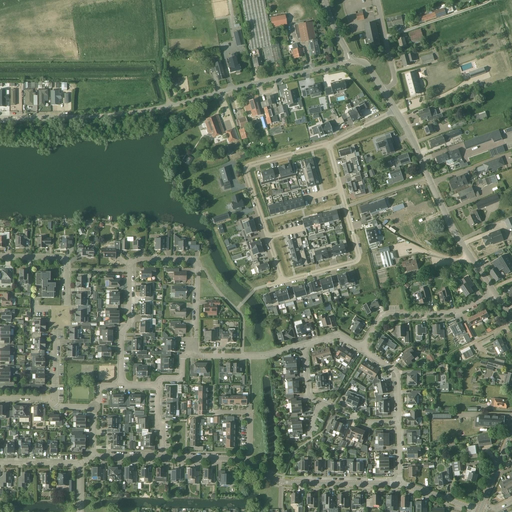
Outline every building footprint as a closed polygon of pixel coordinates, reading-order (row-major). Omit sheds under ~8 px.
[(273,43),(273,46),(264,0),(241,0),(251,50),(263,48),(266,65),(282,61),(278,42),(273,43)] [(444,9),(434,12),(421,16),(423,22),(436,18),(437,18),(446,15),(444,9)] [(364,20),(363,13),(356,14),(358,21),(364,20)] [(404,19),(410,18),(408,13),(400,15),(401,16),(387,19),(389,28),(403,25),(402,16),(403,16),(404,19)] [(287,25),(285,15),(270,18),(272,28),(287,25)] [(311,56),(319,55),(312,22),(295,26),(297,39),(300,38),(301,43),(308,41),(311,56)] [(375,23),(364,25),(367,40),(365,40),(366,44),(368,43),(369,47),(380,45),(375,23)] [(425,41),(420,29),(409,33),(413,45),(425,41)] [(241,31),(234,32),(237,43),(243,41),(241,31)] [(406,47),(404,39),(407,37),(406,35),(402,37),(403,38),(398,39),(401,48),(406,47)] [(302,57),(300,49),(298,49),(297,43),(292,44),(294,50),(293,50),(294,53),(292,53),(293,59),(295,58),(302,57)] [(253,60),(255,68),(262,66),(261,62),(262,62),(260,50),(256,51),(257,55),(254,56),(255,59),(253,60)] [(227,60),(229,68),(228,68),(230,73),(236,72),(236,73),(237,74),(239,73),(240,72),(239,71),(241,70),(241,71),(241,70),(240,65),(239,65),(236,54),(232,55),(232,58),(227,60)] [(409,55),(401,57),(404,67),(411,65),(411,62),(415,61),(414,54),(409,55)] [(433,54),(421,57),(423,64),(435,61),(433,54)] [(218,81),(225,79),(221,62),(214,64),(213,60),(209,61),(210,66),(212,71),(216,70),(218,81)] [(484,68),(469,73),(471,79),(486,73),(484,68)] [(416,72),(405,75),(411,96),(421,94),(416,72)] [(328,89),(329,96),(333,95),(333,92),(345,89),(344,86),(345,86),(344,85),(343,81),(331,84),(332,89),(328,89)] [(305,90),(301,91),(303,98),(307,97),(307,95),(310,95),(311,95),(321,93),(321,91),(322,90),(321,87),(320,87),(319,85),(315,86),(312,86),(308,87),(309,90),(306,91),(305,90)] [(47,90),(37,91),(37,103),(44,103),(44,97),(47,97),(47,90)] [(298,102),(295,90),(285,93),(288,105),(289,108),(298,106),(297,103),(298,102)] [(33,91),(25,91),(25,107),(33,106),(33,91)] [(59,91),(50,91),(51,107),(59,106),(59,100),(61,100),(61,94),(59,94),(59,91)] [(278,122),(273,107),(272,105),(275,104),(272,96),(266,98),(269,107),(264,108),(266,118),(266,119),(267,125),(278,122)] [(250,110),(252,117),(261,115),(257,99),(244,103),(246,111),(250,110)] [(352,108),(358,120),(364,117),(361,111),(367,108),(364,102),(352,108)] [(353,110),(345,114),(348,118),(350,117),(353,123),(358,120),(352,108),(353,110)] [(442,114),(437,115),(436,110),(431,112),(430,111),(429,109),(419,112),(422,121),(431,118),(432,121),(443,117),(442,114)] [(477,121),(487,117),(485,111),(474,115),(477,121)] [(213,138),(225,134),(218,115),(206,120),(206,121),(204,122),(209,134),(211,134),(213,138)] [(248,126),(246,118),(239,120),(240,125),(241,128),(248,126)] [(328,122),(322,124),(327,135),(332,133),(328,122)] [(429,127),(425,128),(427,136),(434,133),(431,126),(433,125),(432,122),(428,123),(429,127)] [(327,135),(322,124),(323,125),(317,127),(321,138),(327,135)] [(281,126),(269,130),(271,136),(282,132),(281,126)] [(248,128),(239,130),(242,140),(251,137),(248,128)] [(225,131),(229,143),(237,140),(233,129),(225,131)] [(458,130),(429,141),(432,149),(446,143),(445,141),(461,135),(458,130)] [(494,143),(502,140),(499,130),(464,143),(466,150),(493,141),(494,143)] [(385,136),(374,139),(375,145),(378,144),(380,150),(385,148),(387,155),(395,152),(392,144),(391,139),(387,140),(385,136)] [(225,146),(228,155),(234,154),(231,144),(225,146)] [(505,152),(503,145),(489,150),(491,157),(505,152)] [(345,160),(357,157),(356,157),(353,148),(339,151),(341,157),(344,156),(345,160)] [(436,158),(436,159),(435,160),(437,164),(438,164),(439,165),(446,162),(447,164),(448,165),(453,163),(454,162),(453,161),(461,158),(458,150),(447,154),(446,154),(436,158)] [(396,171),(400,169),(399,166),(401,165),(402,166),(411,163),(407,154),(398,157),(394,159),(395,161),(393,162),(396,171)] [(343,165),(344,170),(357,167),(356,162),(358,161),(357,157),(345,160),(346,164),(343,165)] [(501,157),(483,164),(486,173),(505,166),(501,157)] [(300,162),(302,169),(313,166),(312,159),(300,162)] [(289,165),(284,167),(287,179),(293,178),(296,178),(294,171),(291,172),(289,165)] [(313,166),(302,169),(304,175),(315,172),(313,166)] [(287,179),(284,167),(278,168),(279,174),(277,175),(278,182),(287,179)] [(357,167),(344,170),(346,176),(349,175),(350,178),(361,176),(360,171),(358,172),(357,167),(358,167),(357,167)] [(220,170),(221,174),(220,174),(221,179),(222,179),(223,183),(224,183),(225,186),(223,186),(224,190),(231,188),(229,181),(231,180),(228,168),(220,170)] [(400,169),(396,171),(390,173),(392,179),(387,180),(389,185),(404,180),(400,169)] [(278,182),(277,175),(274,176),(272,170),(266,171),(270,184),(270,183),(275,182),(278,182)] [(270,184),(266,171),(260,173),(262,179),(259,180),(261,186),(270,184)] [(304,175),(306,182),(317,179),(315,172),(304,175)] [(464,175),(449,181),(453,191),(468,185),(464,175)] [(348,186),(349,189),(363,185),(361,176),(350,178),(351,182),(348,183),(348,186)] [(482,180),(483,182),(485,187),(492,184),(490,177),(483,180),(482,180)] [(319,185),(317,179),(306,182),(307,188),(319,185)] [(363,185),(349,189),(351,194),(354,193),(355,197),(366,194),(364,190),(362,190),(361,186),(363,185)] [(472,188),(458,193),(462,202),(470,199),(471,200),(476,198),(476,197),(480,196),(478,192),(475,193),(472,188)] [(499,202),(496,194),(475,203),(478,211),(499,202)] [(236,212),(242,210),(241,207),(243,207),(241,200),(239,201),(237,195),(232,197),(233,202),(231,203),(233,210),(235,209),(236,212)] [(386,206),(384,199),(360,208),(362,213),(370,211),(371,214),(383,210),(382,208),(386,206)] [(275,214),(273,203),(267,205),(270,215),(275,214)] [(306,207),(307,213),(320,210),(319,204),(306,207)] [(474,216),(468,219),(471,227),(481,222),(476,211),(473,213),(474,216)] [(426,230),(422,219),(424,218),(422,212),(416,214),(417,217),(410,220),(412,225),(418,223),(421,232),(426,230)] [(229,218),(228,214),(213,220),(212,218),(214,224),(229,218)] [(239,221),(242,230),(254,226),(254,225),(255,225),(254,222),(253,222),(252,220),(250,221),(249,218),(239,221)] [(256,232),(254,226),(242,230),(245,240),(251,238),(250,234),(256,232)] [(375,229),(366,231),(370,244),(376,243),(377,246),(380,245),(379,242),(378,242),(375,229)] [(29,240),(29,231),(25,231),(25,236),(20,236),(16,236),(16,237),(16,248),(25,248),(25,240),(29,240)] [(490,235),(483,238),(486,247),(493,244),(493,245),(503,241),(499,231),(489,234),(490,235)] [(9,240),(9,233),(4,232),(4,238),(2,238),(0,236),(0,247),(6,247),(6,240),(9,240)] [(188,242),(186,242),(186,241),(186,240),(185,239),(184,238),(183,238),(182,238),(182,239),(181,239),(180,240),(175,235),(175,234),(174,234),(174,246),(178,246),(178,251),(181,251),(181,252),(184,252),(184,251),(188,251),(188,250),(194,250),(194,251),(199,251),(199,245),(188,245),(188,242)] [(72,246),(72,237),(66,237),(66,240),(63,240),(63,243),(61,243),(61,249),(69,249),(69,246),(72,246)] [(51,245),(51,239),(45,239),(45,238),(38,238),(38,248),(45,248),(45,245),(51,245)] [(163,251),(168,251),(168,239),(163,238),(163,239),(155,239),(154,250),(163,250),(163,251)] [(302,245),(301,238),(288,241),(290,248),(302,245)] [(144,249),(144,239),(137,239),(137,242),(133,242),(133,250),(140,250),(140,249),(144,249)] [(246,242),(249,251),(261,247),(259,241),(253,243),(252,240),(246,242)] [(343,244),(338,245),(340,255),(346,254),(345,248),(348,247),(346,240),(343,241),(343,244)] [(115,259),(115,252),(120,252),(120,242),(114,242),(114,249),(108,249),(108,248),(104,248),(104,257),(111,257),(111,259),(115,259)] [(335,257),(340,255),(338,245),(332,247),(331,244),(328,245),(330,252),(333,251),(335,257)] [(93,257),(94,248),(83,247),(83,245),(79,245),(78,253),(83,253),(83,256),(88,256),(88,257),(93,257)] [(292,254),(304,251),(302,245),(290,248),(292,254)] [(330,252),(328,245),(320,247),(323,260),(329,259),(327,252),(330,252)] [(261,247),(249,251),(252,260),(258,258),(257,255),(263,253),(261,247)] [(317,262),(323,260),(320,247),(320,248),(314,249),(311,250),(313,256),(316,256),(317,262)] [(292,254),(293,261),(306,257),(304,251),(292,254)] [(395,251),(390,253),(390,251),(380,253),(384,268),(394,266),(392,260),(397,258),(395,251)] [(511,265),(506,255),(493,263),(496,268),(489,272),(496,282),(497,282),(503,278),(499,272),(503,269),(506,275),(511,271),(511,265)] [(306,257),(293,261),(295,267),(308,264),(306,257)] [(416,262),(413,263),(413,261),(410,262),(409,260),(402,262),(403,267),(406,266),(407,271),(409,271),(409,272),(418,270),(416,262)] [(253,265),(256,274),(269,270),(267,263),(260,266),(259,262),(253,265)] [(155,275),(156,269),(149,269),(148,272),(141,271),(141,279),(146,279),(146,278),(151,278),(151,275),(155,275)] [(11,280),(11,274),(8,274),(8,270),(2,270),(2,273),(1,273),(1,277),(2,277),(2,280),(2,281),(1,281),(1,284),(11,284),(11,281),(10,281),(10,280),(11,280)] [(31,284),(31,277),(28,276),(27,275),(27,271),(20,271),(20,280),(24,280),(24,284),(31,284)] [(55,293),(55,284),(50,284),(50,273),(41,272),(41,274),(36,274),(36,298),(54,298),(54,293),(55,293)] [(186,281),(186,273),(174,272),(174,284),(179,284),(179,281),(186,281)] [(352,287),(352,286),(356,285),(354,279),(351,279),(349,273),(343,275),(346,285),(347,288),(352,287)] [(76,280),(76,283),(86,283),(88,283),(88,278),(91,278),(91,274),(83,274),(83,277),(77,277),(77,280),(76,280)] [(336,283),(338,290),(341,289),(341,287),(346,285),(343,275),(337,276),(339,283),(336,283)] [(119,287),(119,280),(114,280),(114,276),(106,276),(105,287),(119,287)] [(465,285),(461,288),(467,297),(473,292),(470,289),(474,286),(468,277),(462,280),(465,285)] [(331,278),(326,279),(329,290),(334,288),(335,291),(338,290),(336,283),(333,284),(331,278)] [(329,290),(326,279),(320,281),(322,287),(319,288),(320,294),(324,294),(324,293),(329,292),(329,290)] [(82,289),(82,292),(91,292),(91,288),(86,288),(86,283),(76,283),(76,286),(76,289),(82,289)] [(141,292),(152,292),(152,287),(153,287),(153,283),(147,283),(147,286),(141,286),(141,292)] [(320,294),(319,288),(316,289),(314,283),(308,284),(309,290),(311,297),(320,294)] [(299,287),(301,297),(302,299),(311,297),(309,290),(306,291),(304,285),(299,287)] [(186,292),(186,290),(181,290),(181,287),(172,287),(172,293),(175,293),(175,297),(179,297),(186,297),(186,294),(186,292)] [(292,295),(293,302),(297,301),(296,298),(301,297),(299,287),(293,288),(295,294),(292,295)] [(420,305),(428,303),(427,299),(430,298),(427,287),(421,288),(422,293),(417,294),(420,305)] [(442,304),(449,302),(448,298),(451,298),(448,288),(443,289),(444,292),(439,293),(442,304)] [(109,294),(109,299),(119,299),(119,293),(116,293),(117,290),(106,290),(106,294),(109,294)] [(281,291),(284,302),(285,304),(293,302),(292,295),(289,296),(287,290),(281,291)] [(274,300),(276,306),(279,305),(279,303),(284,302),(281,291),(276,293),(277,299),(274,300)] [(76,297),(76,300),(86,300),(86,298),(89,298),(89,296),(91,296),(91,292),(82,292),(82,295),(76,295),(76,297)] [(147,298),(147,301),(153,301),(153,295),(152,295),(152,292),(141,292),(141,293),(140,293),(140,296),(140,297),(141,297),(147,298)] [(12,306),(12,299),(11,299),(11,294),(4,294),(4,298),(2,298),(2,306),(12,306)] [(276,306),(274,300),(271,301),(270,294),(263,296),(266,308),(272,306),(273,307),(276,306)] [(119,305),(119,299),(109,299),(109,305),(106,305),(106,309),(112,309),(116,309),(116,305),(119,305)] [(86,305),(86,300),(76,300),(76,303),(76,306),(83,306),(83,309),(90,309),(90,305),(86,305)] [(153,301),(147,301),(147,304),(145,304),(141,304),(141,310),(150,310),(153,310),(153,305),(153,301)] [(216,313),(216,308),(219,306),(219,305),(219,301),(209,301),(209,305),(205,305),(204,313),(216,313)] [(374,309),(379,306),(376,301),(371,303),(370,302),(363,306),(368,315),(375,311),(374,309)] [(186,312),(186,310),(183,310),(183,305),(170,305),(170,310),(175,310),(175,316),(185,316),(185,315),(186,315),(187,315),(187,313),(186,312)] [(76,314),(76,317),(85,317),(85,314),(88,314),(88,312),(90,312),(90,309),(83,309),(83,312),(76,312),(76,314)] [(112,309),(106,309),(105,309),(105,318),(109,318),(119,318),(119,312),(116,312),(116,309),(112,309)] [(14,316),(14,310),(5,310),(5,313),(2,313),(1,319),(6,320),(6,323),(11,323),(11,316),(14,316)] [(149,315),(150,310),(141,310),(140,315),(146,316),(146,319),(153,319),(153,316),(149,315)] [(485,310),(478,314),(481,321),(489,317),(485,310)] [(471,327),(481,321),(478,314),(468,319),(470,322),(467,323),(470,328),(471,327)] [(323,328),(328,326),(329,328),(336,326),(334,318),(330,319),(329,318),(326,319),(324,315),(319,317),(320,321),(321,320),(323,328)] [(83,323),(82,326),(90,326),(90,323),(85,323),(85,317),(76,317),(75,321),(76,321),(76,323),(83,323)] [(364,325),(361,324),(362,321),(355,317),(353,321),(356,322),(351,330),(358,335),(364,325)] [(105,327),(106,327),(112,327),(112,324),(119,324),(119,323),(120,323),(120,319),(119,319),(119,318),(109,318),(109,321),(105,321),(105,327)] [(140,322),(140,328),(149,328),(149,325),(155,325),(155,319),(153,319),(146,319),(146,322),(140,322)] [(185,333),(185,325),(180,325),(179,324),(179,322),(170,321),(170,327),(173,327),(173,329),(174,330),(175,330),(175,333),(185,333)] [(306,332),(313,330),(311,323),(304,326),(303,324),(295,327),(298,337),(306,335),(306,332)] [(458,325),(457,326),(456,326),(455,326),(455,325),(450,327),(455,337),(462,333),(463,335),(466,333),(461,323),(458,325)] [(474,337),(470,328),(467,323),(464,325),(471,338),(474,337)] [(440,330),(440,329),(441,328),(440,326),(440,325),(439,325),(437,324),(436,325),(433,325),(433,331),(431,333),(433,335),(433,336),(435,336),(436,337),(437,336),(440,336),(440,338),(444,338),(444,330),(440,330)] [(417,336),(417,338),(416,338),(416,341),(420,342),(420,340),(422,340),(422,336),(423,336),(423,334),(426,334),(426,328),(422,328),(422,325),(418,326),(416,327),(416,329),(415,330),(414,330),(414,331),(414,332),(415,332),(415,333),(416,333),(417,336)] [(0,335),(10,335),(10,332),(11,332),(11,329),(14,329),(14,326),(5,326),(5,329),(0,329),(0,335)] [(409,343),(409,334),(405,335),(404,326),(397,327),(398,338),(405,337),(405,343),(409,343)] [(105,327),(100,327),(99,336),(103,336),(112,336),(112,331),(105,331),(105,327)] [(149,330),(149,328),(140,328),(140,333),(146,334),(146,337),(154,337),(154,333),(152,333),(152,330),(149,330)] [(214,341),(217,341),(217,330),(212,330),(212,332),(205,332),(205,342),(214,342),(214,341)] [(278,334),(280,343),(287,340),(287,339),(293,338),(291,330),(278,334)] [(228,333),(222,332),(222,339),(228,339),(228,342),(235,342),(235,338),(238,338),(238,333),(235,333),(235,332),(228,332),(228,333)] [(76,343),(81,343),(84,343),(84,339),(79,339),(79,335),(69,334),(69,338),(70,338),(70,340),(77,340),(76,343)] [(10,339),(10,335),(0,335),(0,342),(5,342),(5,345),(13,345),(13,342),(11,342),(11,339),(10,339)] [(112,337),(112,336),(103,336),(103,339),(99,339),(99,345),(105,345),(105,342),(112,342),(112,341),(113,341),(114,337),(113,337),(112,337)] [(132,340),(132,346),(143,346),(143,340),(146,340),(146,337),(139,337),(139,340),(132,340)] [(166,346),(175,346),(175,341),(169,341),(169,337),(163,337),(163,343),(166,343),(166,346)] [(392,341),(387,338),(385,341),(381,339),(375,348),(382,352),(386,345),(393,350),(396,345),(391,342),(392,341)] [(499,355),(508,350),(506,346),(505,347),(501,339),(493,343),(499,355)] [(67,348),(67,352),(78,352),(78,346),(81,347),(81,343),(76,343),(75,343),(75,346),(68,346),(68,348),(67,348)] [(45,348),(45,345),(35,345),(34,351),(31,351),(31,354),(38,354),(39,354),(39,351),(45,351),(45,348)] [(0,355),(10,355),(10,349),(14,349),(14,346),(5,346),(5,349),(0,349),(0,355)] [(144,346),(143,346),(132,346),(131,351),(136,351),(136,355),(146,355),(146,351),(143,351),(144,346)] [(111,356),(111,350),(106,350),(106,347),(97,347),(97,353),(101,353),(101,356),(111,356)] [(343,362),(349,352),(347,350),(346,351),(341,348),(335,358),(338,360),(340,357),(344,360),(343,362)] [(403,359),(407,364),(409,366),(413,363),(411,361),(414,358),(412,355),(415,353),(411,348),(406,352),(408,354),(403,359)] [(320,351),(324,362),(323,360),(328,358),(329,361),(333,360),(329,349),(324,350),(323,350),(320,351)] [(319,363),(324,362),(320,351),(317,352),(312,354),(315,366),(319,364),(319,363)] [(78,357),(78,352),(67,352),(67,355),(67,357),(73,357),(73,360),(83,360),(83,357),(78,357)] [(352,354),(349,352),(343,362),(342,364),(347,367),(347,366),(350,368),(357,358),(352,354)] [(33,362),(36,362),(45,362),(45,357),(38,357),(38,354),(31,354),(31,357),(33,357),(33,362)] [(427,357),(432,363),(436,359),(430,354),(427,357)] [(10,362),(10,355),(0,355),(0,357),(0,361),(5,362),(5,365),(14,365),(14,362),(10,362)] [(160,355),(160,364),(173,364),(173,359),(167,359),(167,355),(160,355)] [(286,362),(286,368),(297,367),(296,361),(292,361),(291,358),(284,358),(284,362),(286,362)] [(488,361),(486,369),(493,371),(494,367),(502,370),(504,363),(495,360),(494,363),(488,361)] [(361,374),(362,371),(367,374),(372,366),(369,364),(364,361),(357,372),(360,373),(361,374)] [(45,368),(45,362),(36,362),(35,367),(30,367),(30,371),(37,371),(37,368),(45,368)] [(147,366),(142,366),(142,376),(147,376),(147,370),(151,370),(151,363),(147,363),(147,366)] [(196,373),(200,373),(200,364),(200,363),(195,363),(195,364),(194,364),(194,370),(190,370),(190,377),(196,377),(196,373)] [(201,364),(200,364),(200,373),(204,373),(204,377),(210,377),(210,370),(207,370),(207,364),(206,364),(206,363),(201,363),(201,364)] [(226,373),(232,373),(233,373),(233,364),(232,364),(232,363),(229,363),(229,364),(226,364),(226,368),(223,368),(223,373),(219,373),(219,379),(223,379),(223,376),(226,376),(226,373)] [(233,373),(232,373),(232,375),(236,375),(236,377),(241,377),(241,373),(242,373),(242,364),(237,364),(236,363),(234,363),(233,364),(233,373)] [(142,376),(142,366),(142,364),(133,364),(133,370),(136,370),(136,376),(142,376)] [(173,370),(173,364),(160,364),(160,373),(167,373),(167,370),(173,370)] [(375,367),(372,366),(367,374),(371,377),(369,379),(370,380),(368,382),(371,384),(373,382),(377,374),(379,370),(376,368),(376,369),(374,368),(375,367)] [(0,376),(10,376),(14,377),(14,367),(5,367),(5,370),(0,369),(0,376)] [(297,367),(286,368),(287,375),(285,375),(286,378),(293,378),(293,374),(297,374),(297,367)] [(35,374),(35,379),(45,379),(45,374),(37,374),(37,371),(30,371),(30,374),(35,374)] [(421,376),(421,371),(412,371),(412,374),(408,374),(408,385),(417,385),(416,376),(421,376)] [(316,377),(316,383),(327,382),(327,379),(329,378),(329,373),(323,373),(323,376),(316,377)] [(377,387),(377,390),(387,388),(386,382),(381,383),(380,380),(378,380),(377,375),(377,374),(373,382),(374,387),(377,387)] [(10,380),(10,376),(0,376),(0,382),(5,383),(5,386),(14,386),(14,380),(10,380)] [(45,385),(45,379),(35,379),(33,379),(33,384),(30,384),(30,389),(36,389),(36,385),(45,385)] [(285,389),(288,389),(299,388),(298,382),(291,382),(291,379),(285,379),(285,389)] [(327,382),(316,383),(317,388),(324,388),(324,391),(330,390),(330,384),(327,385),(327,382)] [(437,389),(437,393),(449,392),(449,384),(445,384),(445,386),(440,386),(440,389),(437,389)] [(167,394),(176,394),(178,394),(178,385),(170,385),(169,388),(167,388),(167,394)] [(299,388),(288,389),(289,395),(286,395),(286,399),(293,398),(292,395),(299,394),(299,388)] [(376,398),(376,399),(382,398),(381,395),(388,393),(387,388),(377,390),(378,393),(375,393),(376,398)] [(250,397),(248,397),(248,396),(248,395),(247,394),(246,394),(243,394),(243,390),(240,389),(240,393),(240,405),(246,405),(246,404),(250,404),(250,397)] [(346,404),(351,406),(356,394),(348,391),(346,396),(348,398),(346,404)] [(412,394),(408,394),(408,405),(408,406),(408,407),(409,408),(411,408),(412,407),(413,406),(413,405),(417,405),(417,396),(421,396),(421,391),(412,391),(412,394)] [(228,405),(228,393),(226,393),(226,396),(222,396),(219,396),(219,404),(222,405),(228,405)] [(176,394),(167,394),(166,399),(167,399),(167,402),(173,402),(178,402),(178,399),(176,399),(176,394)] [(364,397),(356,394),(351,406),(357,408),(359,402),(362,403),(364,397)] [(109,408),(118,408),(118,395),(113,395),(113,396),(109,396),(109,408)] [(124,395),(118,395),(118,408),(127,408),(128,396),(124,395)] [(135,395),(135,405),(144,405),(144,396),(135,395)] [(379,408),(389,407),(389,402),(382,402),(382,398),(376,399),(376,401),(376,402),(376,408),(379,408)] [(289,409),(292,408),(302,407),(302,401),(297,402),(296,399),(289,400),(289,409)] [(508,401),(495,399),(494,407),(507,409),(508,401)] [(173,402),(167,402),(166,405),(166,410),(176,410),(176,405),(173,405),(173,402)] [(194,408),(194,410),(196,411),(198,411),(198,415),(205,415),(206,411),(207,411),(207,405),(194,405),(194,408)] [(5,406),(0,406),(0,415),(4,416),(4,418),(8,418),(8,412),(5,412),(5,406)] [(9,418),(19,418),(19,407),(13,406),(13,412),(9,412),(9,418)] [(26,407),(19,407),(19,418),(29,418),(29,412),(26,412),(26,407)] [(45,421),(45,414),(41,414),(41,407),(34,407),(34,417),(34,420),(41,420),(41,421),(45,421)] [(303,413),(302,407),(292,408),(293,413),(290,413),(290,418),(298,417),(298,414),(303,413)] [(376,408),(376,411),(376,416),(382,416),(382,413),(388,413),(389,413),(389,407),(379,408),(376,408)] [(176,410),(166,410),(166,414),(165,414),(165,419),(173,419),(173,416),(176,416),(176,410)] [(408,425),(418,425),(418,412),(412,412),(412,418),(408,418),(408,425)] [(62,426),(62,419),(59,419),(59,416),(54,415),(54,414),(49,413),(49,422),(56,422),(56,426),(62,426)] [(76,416),(76,422),(85,422),(86,416),(79,416),(79,413),(72,413),(72,416),(76,416)] [(108,419),(108,424),(118,424),(118,419),(120,419),(120,416),(107,415),(107,419),(108,419)] [(139,424),(148,424),(148,419),(141,419),(141,415),(135,415),(135,417),(137,417),(137,424),(139,424)] [(484,426),(504,427),(505,417),(480,415),(479,426),(480,426),(479,427),(484,428),(484,426)] [(222,427),(222,430),(235,430),(235,424),(231,424),(231,422),(235,422),(235,417),(227,417),(227,420),(222,420),(222,424),(226,424),(226,427),(222,427)] [(289,429),(293,429),(302,428),(302,422),(298,422),(298,419),(289,420),(289,425),(289,429)] [(337,432),(340,423),(334,421),(333,425),(330,424),(327,432),(332,434),(333,431),(337,432)] [(85,422),(76,422),(76,428),(72,428),(72,431),(79,432),(79,429),(85,429),(85,428),(87,428),(87,425),(85,425),(85,422)] [(346,426),(340,423),(337,432),(340,433),(338,437),(344,439),(347,431),(344,429),(346,426)] [(118,429),(118,424),(108,424),(108,429),(107,429),(107,432),(112,432),(120,433),(120,429),(118,429)] [(148,424),(139,424),(139,430),(137,430),(137,433),(142,433),(148,433),(148,424)] [(356,438),(359,430),(353,427),(351,433),(349,433),(347,439),(351,441),(352,437),(356,438)] [(302,428),(293,429),(293,433),(290,433),(290,438),(300,437),(299,434),(303,434),(302,428)] [(365,432),(359,430),(356,438),(359,440),(358,443),(362,445),(364,439),(363,438),(365,432)] [(389,434),(383,434),(383,430),(375,430),(375,437),(378,437),(378,441),(389,440),(389,434)] [(408,433),(408,436),(408,444),(415,444),(415,445),(421,444),(421,440),(420,440),(417,440),(417,436),(420,436),(420,430),(412,430),(412,433),(408,433)] [(75,438),(75,442),(85,443),(85,436),(82,436),(81,435),(81,432),(72,432),(72,438),(75,438)] [(113,438),(113,441),(122,441),(123,436),(124,436),(124,433),(120,433),(112,432),(112,437),(113,438)] [(148,433),(142,433),(142,436),(144,436),(144,441),(153,441),(153,436),(152,436),(152,433),(148,433)] [(490,434),(478,436),(479,447),(492,445),(490,434)] [(18,454),(22,454),(22,455),(23,455),(24,455),(24,454),(28,454),(28,447),(31,447),(31,439),(26,439),(26,444),(21,444),(21,439),(18,439),(18,454)] [(389,440),(378,441),(379,444),(375,444),(375,451),(382,450),(382,447),(389,447),(389,440)] [(10,454),(10,453),(14,453),(14,441),(12,441),(12,443),(7,443),(7,445),(4,445),(4,453),(7,453),(7,454),(8,454),(8,455),(9,455),(9,454),(10,454)] [(32,454),(36,454),(37,455),(38,455),(38,454),(39,454),(43,454),(43,441),(40,441),(40,444),(36,444),(36,445),(32,445),(32,454)] [(47,454),(50,454),(51,454),(51,455),(52,455),(53,455),(53,454),(57,454),(57,441),(55,441),(55,444),(50,444),(50,445),(47,445),(47,454)] [(122,441),(113,441),(113,444),(111,444),(111,450),(122,450),(122,441)] [(153,441),(144,441),(141,441),(141,447),(144,447),(143,450),(151,450),(151,447),(153,447),(153,441)] [(85,449),(85,443),(75,442),(74,449),(72,449),(72,452),(81,452),(81,450),(82,449),(85,449)] [(199,442),(190,442),(190,447),(193,447),(193,451),(203,451),(203,447),(199,447),(199,442)] [(468,447),(469,455),(476,454),(476,452),(477,452),(476,446),(471,447),(471,446),(468,447)] [(420,448),(413,448),(408,448),(408,458),(418,458),(418,455),(420,455),(420,448)] [(380,461),(380,465),(389,465),(389,458),(384,458),(384,455),(379,455),(375,455),(375,460),(376,461),(380,461)] [(302,462),(302,463),(299,463),(299,470),(302,470),(302,471),(303,471),(303,472),(307,473),(307,471),(308,471),(308,466),(311,466),(312,458),(305,458),(305,462),(302,462)] [(322,468),(325,468),(325,458),(319,458),(319,462),(315,462),(315,472),(316,472),(316,473),(321,473),(321,472),(322,472),(322,468)] [(337,463),(337,472),(338,472),(338,473),(343,473),(343,472),(344,472),(344,466),(347,467),(347,459),(341,459),(341,463),(337,463)] [(354,459),(347,459),(347,467),(350,467),(350,472),(351,472),(351,474),(357,474),(357,463),(354,463),(354,459)] [(357,459),(357,463),(357,474),(362,474),(362,472),(363,472),(363,467),(367,467),(367,461),(368,461),(368,459),(357,459)] [(331,472),(337,472),(337,463),(334,463),(334,460),(328,460),(328,466),(331,466),(331,472)] [(452,462),(453,472),(463,471),(462,461),(452,462)] [(416,477),(416,470),(419,470),(419,464),(413,465),(413,468),(409,468),(409,477),(416,477)] [(389,465),(380,465),(380,468),(375,468),(376,474),(382,474),(382,471),(389,471),(389,465)] [(469,467),(467,467),(465,476),(469,477),(468,480),(471,481),(475,482),(477,475),(475,474),(476,469),(469,467)] [(100,468),(91,468),(91,477),(98,477),(98,481),(103,481),(104,470),(100,470),(100,468)] [(120,480),(120,471),(117,471),(117,468),(109,468),(108,477),(111,477),(112,478),(112,480),(120,480)] [(188,474),(188,479),(191,479),(191,484),(198,484),(198,475),(195,475),(195,470),(191,469),(191,468),(186,468),(186,474),(188,474)] [(447,481),(452,480),(450,468),(447,469),(447,474),(438,475),(438,477),(435,478),(435,479),(435,480),(435,482),(436,483),(436,484),(439,484),(439,486),(440,486),(440,487),(443,486),(448,485),(447,481)] [(136,483),(136,476),(132,476),(132,469),(125,469),(125,480),(129,480),(129,483),(136,483)] [(151,482),(151,476),(148,476),(148,469),(146,469),(141,469),(141,478),(145,478),(144,482),(151,482)] [(163,469),(157,469),(156,477),(156,482),(166,482),(166,475),(166,473),(163,473),(163,469)] [(171,470),(171,482),(176,482),(176,480),(180,480),(180,481),(183,481),(183,471),(180,471),(180,469),(176,469),(176,470),(171,470)] [(211,470),(204,470),(204,480),(208,480),(208,483),(214,483),(214,474),(211,474),(211,470)] [(225,471),(221,471),(221,478),(218,477),(218,482),(221,482),(221,485),(230,486),(230,475),(225,474),(225,471)] [(11,487),(11,480),(10,480),(10,473),(3,473),(3,478),(0,478),(0,487),(11,487)] [(511,478),(500,485),(502,490),(511,484),(511,473),(511,475),(511,476),(511,478)] [(29,483),(29,480),(29,474),(22,474),(22,478),(19,478),(19,487),(25,487),(25,483),(29,483)] [(52,480),(49,480),(49,474),(41,474),(41,479),(42,479),(42,485),(46,485),(46,489),(52,489),(52,480)] [(67,474),(58,474),(58,478),(57,478),(57,486),(68,486),(68,478),(67,478),(67,474)] [(505,496),(509,494),(508,492),(511,490),(511,489),(511,484),(502,490),(503,491),(502,491),(503,493),(504,493),(505,496)] [(298,504),(298,511),(302,511),(303,498),(299,498),(299,494),(292,494),(292,504),(298,504)] [(317,508),(318,498),(315,498),(315,495),(308,494),(307,505),(311,505),(311,508),(317,508)] [(325,494),(325,495),(323,495),(323,505),(326,505),(326,509),(333,509),(333,498),(330,498),(330,495),(328,495),(328,494),(325,494)] [(342,508),(345,508),(348,508),(349,499),(345,498),(345,495),(338,495),(338,504),(342,504),(342,508)] [(356,510),(356,507),(364,507),(364,501),(361,501),(361,495),(354,495),(354,501),(351,501),(351,510),(356,510)] [(373,508),(373,506),(380,506),(380,496),(373,496),(373,500),(367,500),(367,507),(373,508)] [(394,496),(387,496),(387,507),(390,507),(390,511),(397,511),(397,503),(394,503),(394,496)] [(409,509),(409,502),(409,498),(402,498),(402,508),(400,508),(400,511),(406,511),(408,511),(412,511),(412,509),(409,509)] [(416,511),(426,511),(427,509),(423,509),(423,506),(424,506),(424,502),(417,502),(416,511)]
